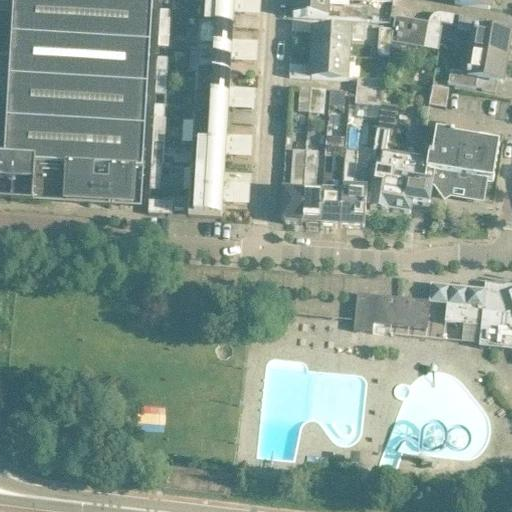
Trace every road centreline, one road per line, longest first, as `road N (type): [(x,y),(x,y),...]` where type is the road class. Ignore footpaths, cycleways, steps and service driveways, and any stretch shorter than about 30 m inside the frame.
road 1 (unclassified): [(258,252),(124,244),(73,226),(0,221)]
road 2 (residential): [(273,0),(258,252)]
road 3 (residential): [(505,255),(402,262),(258,252)]
road 4 (tertiary): [(154,511),(0,491)]
